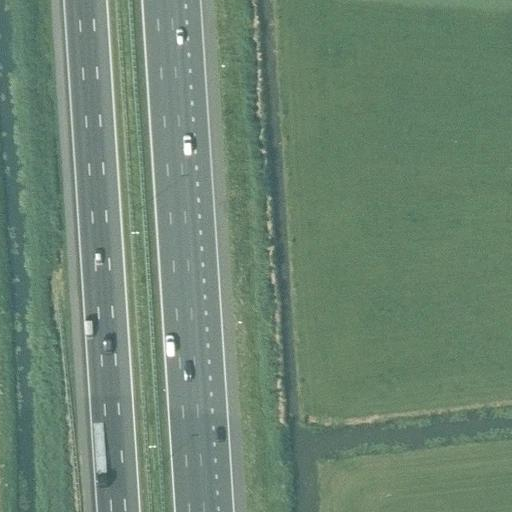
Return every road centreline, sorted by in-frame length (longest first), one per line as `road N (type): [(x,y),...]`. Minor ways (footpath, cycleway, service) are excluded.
road 1 (motorway): [(87,0),(121,511)]
road 2 (motorway): [(195,511),(163,0)]
